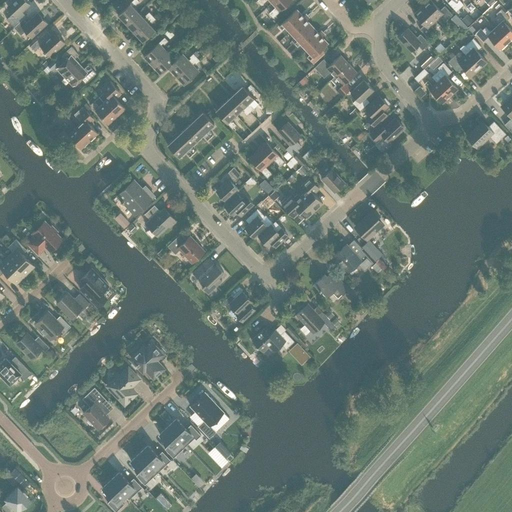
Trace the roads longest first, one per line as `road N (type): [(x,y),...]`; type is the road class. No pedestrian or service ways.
road 1 (trunk): [(339,511),(511,317)]
road 2 (residential): [(268,280),(431,123)]
road 3 (residential): [(181,378),(77,474)]
road 4 (residential): [(158,98),(64,0)]
road 5 (residential): [(187,195),(278,109)]
